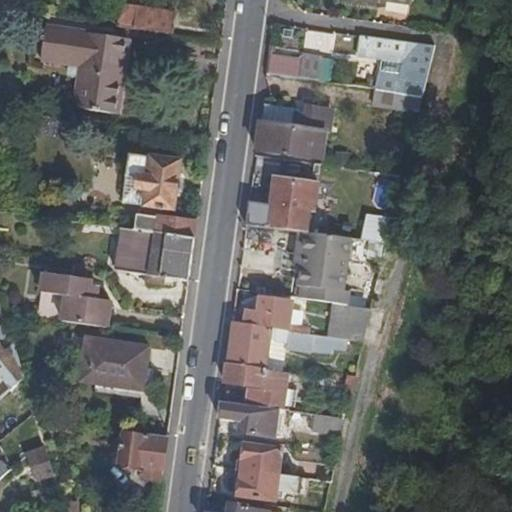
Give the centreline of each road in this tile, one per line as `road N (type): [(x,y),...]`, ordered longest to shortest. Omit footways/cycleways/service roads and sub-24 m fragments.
road 1 (track): [(245,14),(433,32),(443,47),(332,511)]
road 2 (tertiary): [(178,511),(247,0)]
